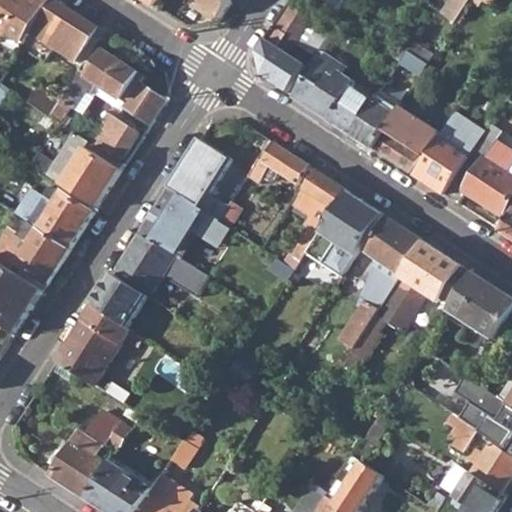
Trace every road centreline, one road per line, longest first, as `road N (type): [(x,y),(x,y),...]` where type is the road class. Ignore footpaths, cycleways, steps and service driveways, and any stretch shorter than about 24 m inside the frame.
road 1 (residential): [(0,402),(213,70)]
road 2 (residential): [(213,70),(511,264)]
road 3 (residential): [(104,0),(213,70)]
